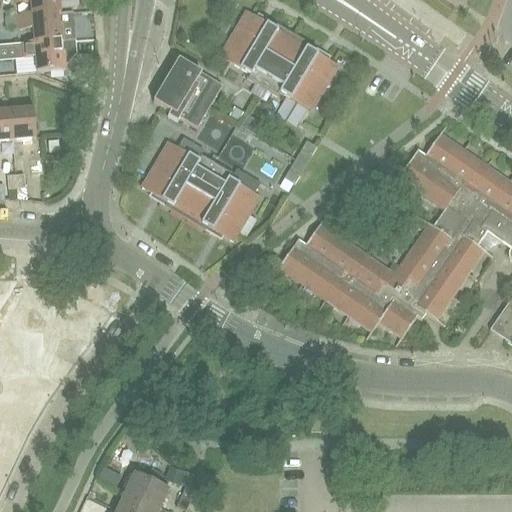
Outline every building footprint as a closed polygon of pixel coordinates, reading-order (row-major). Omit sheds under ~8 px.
[(61,16),(61,15),(60,0),(17,0),(18,5),(32,3),(33,17),(33,18),(61,16)] [(246,81),(262,91),(294,37),(269,22),(267,26),(246,14),(219,59),(249,77),(246,81)] [(33,18),(33,17),(19,18),(20,33),(34,32),(36,46),(36,47),(76,43),(76,42),(64,43),(62,27),(59,27),(58,17),(62,17),(61,16),(33,18)] [(320,53),(294,37),(262,91),(278,101),(281,96),(311,114),(338,69),(317,56),(320,53)] [(0,64),(37,61),(38,76),(66,73),(66,68),(77,55),(76,43),(36,47),(36,46),(0,49),(0,64)] [(197,131),(216,99),(222,88),(178,62),(153,105),(170,115),(167,119),(177,125),(180,120),(197,131)] [(11,113),(14,144),(37,142),(34,111),(11,113)] [(0,114),(0,144),(14,144),(11,113),(0,114)] [(146,138),(139,135),(123,173),(142,181),(161,138),(148,132),(146,138)] [(299,243),(280,271),(371,334),(373,335),(380,325),(402,340),(403,340),(418,319),(422,313),(436,323),(484,254),(478,250),(487,236),(503,247),(511,252),(511,253),(511,282),(509,287),(511,289),(511,300),(511,301),(491,331),(492,332),(505,341),(511,345),(511,184),(442,137),(441,137),(433,147),(426,157),(419,152),(399,181),(400,181),(446,213),(434,229),(430,227),(430,228),(395,276),(322,227),(310,244),(307,248),(299,243)] [(306,143),(295,162),(305,168),(317,149),(306,143)] [(50,154),(60,154),(60,144),(49,144),(50,154)] [(217,167),(201,158),(198,162),(168,145),(141,190),(161,202),(159,206),(185,221),(217,167)] [(295,162),(289,172),(284,181),(294,188),(305,168),(295,162)] [(233,177),(217,167),(185,221),(210,236),(212,233),(233,245),(260,200),(230,182),(233,177)] [(17,179),(18,191),(26,191),(25,178),(17,179)] [(18,191),(17,179),(9,179),(9,192),(18,191)] [(259,367),(234,356),(213,345),(168,403),(205,431),(205,434),(259,435),(291,387),(288,380),(259,367)] [(320,412),(310,412),(311,436),(321,436),(320,412)] [(0,416),(0,427),(18,428),(18,416),(0,416)] [(126,495),(162,511),(171,493),(135,477),(126,495)] [(117,511),(161,511),(162,511),(126,495),(117,511)] [(178,510),(182,511),(188,511),(192,503),(182,499),(178,510)] [(96,502),(90,511),(106,511),(108,509),(96,502)]
